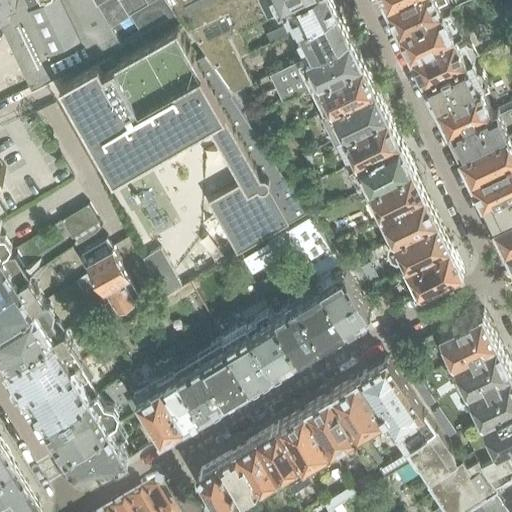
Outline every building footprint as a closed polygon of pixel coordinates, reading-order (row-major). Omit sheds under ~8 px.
[(116,21),(103,0),(0,0),(0,18),(29,79),(6,90),(9,96),(45,79),(126,37),(116,21)] [(103,0),(116,21),(131,12),(142,29),(146,27),(175,9),(167,0),(103,0)] [(238,26),(280,6),(278,3),(284,0),(167,0),(175,9),(205,51),(213,62),(230,87),(233,91),(253,81),(241,56),(250,51),(238,26)] [(338,6),(334,0),(284,0),(278,3),(280,6),(288,22),(291,21),(294,28),(338,6)] [(445,6),(441,0),(393,0),(388,2),(400,27),(445,6)] [(464,28),(451,2),(445,6),(400,27),(412,52),(457,31),(464,28)] [(351,33),(338,6),(294,28),(307,54),(351,33)] [(110,51),(61,79),(80,113),(79,114),(95,142),(96,141),(115,173),(210,119),(243,177),(209,197),(238,248),(241,255),(244,253),(289,226),(311,212),(297,188),(289,174),(278,158),(265,139),(249,114),(233,91),(230,87),(213,62),(205,51),(197,56),(178,24),(115,60),(110,51)] [(426,80),(476,55),(474,52),(476,47),(472,39),(468,38),(467,37),(461,40),(457,31),(412,52),(426,80)] [(312,84),(364,60),(351,33),(307,54),(269,72),(282,98),(312,84)] [(481,83),(486,80),(487,75),(483,65),(479,63),(476,55),(426,80),(438,104),(481,83)] [(376,86),(375,83),(364,60),(312,84),(324,110),(376,86)] [(481,83),(438,104),(449,128),(494,108),(481,83)] [(376,86),(324,110),(322,110),(335,138),(337,137),(389,112),(376,86)] [(511,127),(511,99),(494,108),(449,128),(461,152),(511,127)] [(317,114),(314,107),(302,113),(305,119),(317,114)] [(402,138),(389,112),(337,137),(350,163),(375,151),(402,138)] [(511,156),(511,127),(461,152),(472,175),(511,156)] [(415,163),(402,137),(402,138),(375,151),(350,163),(362,188),(365,186),(375,181),(414,163),(415,163)] [(511,187),(511,156),(472,175),(485,200),(511,187)] [(317,179),(310,163),(289,174),(297,188),(317,179)] [(427,190),(414,163),(375,181),(365,186),(378,214),(427,190)] [(496,223),(511,214),(511,187),(485,200),(496,223)] [(439,215),(432,200),(427,190),(378,214),(380,221),(379,222),(383,229),(384,229),(390,239),(439,215)] [(89,201),(62,217),(72,236),(75,234),(77,237),(74,239),(76,242),(96,231),(102,224),(102,222),(101,223),(99,220),(100,219),(89,201)] [(365,297),(358,286),(343,263),(333,247),(311,212),(289,226),(297,241),(305,253),(310,262),(321,282),(345,325),(372,309),(365,297)] [(507,246),(511,243),(511,214),(496,223),(507,246)] [(452,241),(439,215),(390,239),(389,239),(388,247),(392,254),(398,258),(402,265),(452,241)] [(278,253),(297,241),(289,226),(244,253),(254,269),(279,255),(278,253)] [(0,254),(8,250),(13,243),(20,239),(13,228),(6,232),(0,232),(0,254)] [(142,294),(123,261),(113,243),(108,235),(107,233),(82,248),(113,300),(117,308),(142,294)] [(465,268),(452,241),(402,265),(405,271),(406,270),(416,292),(465,268)] [(161,246),(144,256),(165,292),(182,282),(161,246)] [(0,290),(31,271),(34,270),(32,265),(26,266),(18,253),(11,254),(8,250),(0,254),(0,290)] [(244,261),(237,250),(223,259),(229,270),(244,261)] [(261,292),(310,262),(305,253),(256,283),(261,292)] [(371,280),(355,256),(343,263),(358,286),(369,280),(371,280)] [(0,326),(44,299),(47,297),(31,271),(0,290),(0,326)] [(345,325),(321,282),(306,291),(304,287),(294,293),(321,340),(345,325)] [(394,303),(387,291),(376,296),(382,308),(394,303)] [(321,340),(294,293),(288,296),(291,301),(274,311),(298,353),(321,340)] [(113,300),(103,306),(120,336),(130,329),(124,319),(143,308),(148,305),(142,294),(117,308),(113,300)] [(298,353),(274,311),(269,301),(266,296),(242,310),(244,315),(247,320),(224,334),(251,382),(266,373),(267,373),(274,368),(286,361),(286,360),(298,353)] [(82,357),(72,341),(73,340),(65,328),(66,324),(62,318),(55,318),(54,317),(56,309),(51,301),(44,299),(0,326),(0,345),(28,391),(29,391),(82,357)] [(511,367),(511,364),(484,307),(440,329),(454,358),(444,363),(451,377),(454,377),(462,391),(469,388),(511,367)] [(251,382),(224,334),(224,333),(199,348),(227,396),(243,387),(251,382)] [(227,396),(199,348),(175,363),(176,364),(203,411),(204,410),(205,410),(213,405),(227,396)] [(399,367),(408,360),(404,354),(395,361),(399,367)] [(452,450),(389,357),(390,356),(390,355),(388,356),(388,355),(357,374),(388,422),(406,450),(411,457),(447,511),(458,511),(482,497),(486,504),(500,495),(510,511),(511,509),(511,497),(502,481),(499,473),(490,459),(482,463),(478,458),(467,464),(462,457),(457,461),(452,450)] [(48,422),(97,390),(89,378),(94,375),(82,357),(29,391),(48,422)] [(403,372),(412,366),(408,360),(399,367),(403,372)] [(203,411),(176,364),(158,375),(187,421),(196,416),(195,415),(203,411)] [(407,378),(416,372),(412,366),(403,372),(407,378)] [(511,403),(511,367),(469,388),(483,416),(511,403)] [(411,384),(420,377),(418,375),(416,372),(407,378),(411,384)] [(377,430),(388,422),(357,374),(332,389),(363,439),(364,438),(377,430)] [(187,421),(158,375),(134,389),(150,416),(139,423),(144,431),(131,440),(137,451),(162,435),(187,421)] [(415,389),(424,383),(420,377),(411,384),(415,389)] [(419,395),(428,389),(424,383),(415,389),(419,395)] [(363,439),(332,389),(306,405),(307,405),(337,454),(357,442),(366,456),(372,452),(364,438),(363,439)] [(423,401),(432,394),(428,389),(419,395),(423,401)] [(64,449),(118,417),(120,413),(115,405),(106,403),(98,390),(97,390),(48,422),(56,435),(55,435),(64,449)] [(427,406),(436,400),(432,394),(423,401),(427,406)] [(511,439),(511,403),(483,416),(477,419),(492,449),(497,447),(511,439)] [(433,417),(443,410),(438,404),(428,411),(433,417)] [(323,463),(337,454),(307,405),(280,421),(280,420),(277,422),(305,468),(320,458),(323,463)] [(437,423),(447,417),(443,410),(433,417),(437,423)] [(129,455),(120,440),(125,436),(116,421),(118,417),(64,449),(65,451),(66,451),(76,467),(75,467),(81,477),(82,477),(82,478),(88,480),(89,479),(89,480),(96,475),(129,455)] [(442,430),(451,423),(447,417),(437,423),(442,430)] [(463,426),(458,419),(452,424),(456,429),(457,431),(460,428),(463,426)] [(305,468),(277,422),(272,425),(258,434),(285,479),(293,492),(312,480),(305,468)] [(455,430),(456,429),(452,424),(451,423),(442,430),(446,436),(455,430)] [(285,479),(258,434),(237,446),(260,485),(267,480),(279,482),(285,479)] [(0,465),(13,458),(13,457),(12,455),(12,456),(7,448),(3,440),(2,440),(0,436),(0,465)] [(511,439),(497,447),(500,452),(503,450),(504,451),(490,459),(499,473),(511,466),(511,439)] [(260,485),(237,446),(217,458),(243,501),(262,489),(260,485)] [(385,473),(411,457),(406,450),(380,466),(385,473)] [(39,503),(39,500),(38,498),(13,458),(0,465),(0,511),(34,511),(35,511),(34,511),(35,511),(37,511),(38,509),(39,505),(39,503)] [(243,501),(217,458),(203,466),(201,467),(200,469),(199,472),(199,475),(200,475),(222,511),(237,511),(246,507),(243,501)] [(372,481),(367,472),(354,480),(359,489),(372,481)] [(511,497),(511,475),(502,481),(511,497)] [(511,511),(510,511),(500,495),(486,504),(482,497),(458,511),(511,511)] [(165,511),(159,500),(157,498),(151,497),(151,498),(137,506),(140,511),(165,511)]
